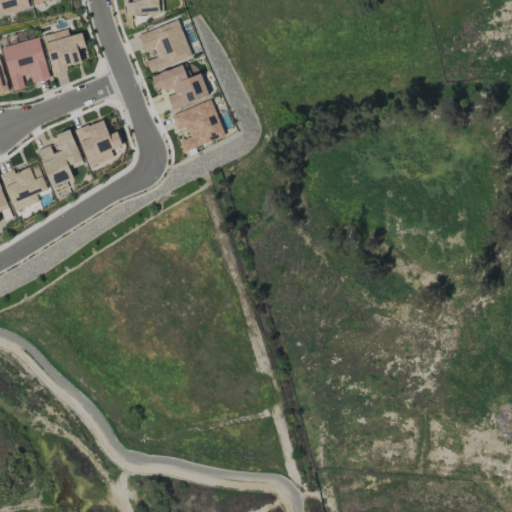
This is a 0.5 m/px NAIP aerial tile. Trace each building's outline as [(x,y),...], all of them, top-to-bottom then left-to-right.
[(0,0),(0,16),(29,9),(26,0),(0,0)] [(132,0),(125,1),(126,16),(163,13),(161,0),(132,0)] [(138,34),(144,52),(153,49),(156,57),(145,61),(149,71),(191,56),(178,20),(138,34)] [(42,36),(52,75),(67,71),(66,66),(81,63),(77,49),(85,47),(81,32),(68,36),(67,29),(42,36)] [(11,91),(24,88),(21,75),(29,74),(31,82),(48,78),(39,38),(2,46),(11,91)] [(0,93),(8,91),(0,59),(0,93)] [(150,76),(157,95),(165,92),(170,109),(208,97),(200,73),(190,77),(186,64),(150,76)] [(224,136),(211,100),(171,114),(176,129),(185,126),(189,137),(178,141),(182,152),(224,136)] [(89,167),(113,157),(110,150),(122,146),(117,132),(109,135),(102,119),(74,131),(89,167)] [(83,164),(70,131),(48,140),(50,145),(36,150),(50,187),(73,178),(69,169),(83,164)] [(0,174),(13,211),(38,203),(35,194),(46,190),(37,164),(14,172),(13,169),(0,173),(0,174)] [(0,222),(11,218),(0,186),(0,222)]
